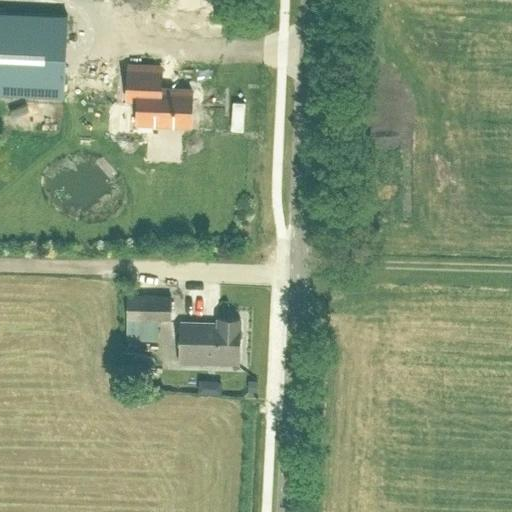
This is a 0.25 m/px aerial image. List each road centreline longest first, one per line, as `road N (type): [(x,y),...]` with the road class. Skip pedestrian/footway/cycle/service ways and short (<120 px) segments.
road 1 (tertiary): [(286,511),(311,0)]
road 2 (track): [(281,268),(0,260)]
road 3 (track): [(511,268),(281,268)]
